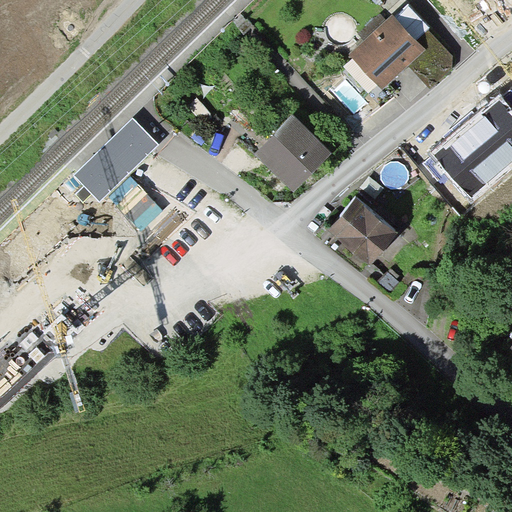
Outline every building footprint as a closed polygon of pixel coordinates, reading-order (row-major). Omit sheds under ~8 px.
[(419,48),(391,18),(354,52),(383,83),(419,48)] [(511,163),(511,108),(501,96),(433,154),(471,198),(511,163)] [(100,199),(158,141),(134,117),(76,175),(100,199)] [(325,151),(291,119),(259,153),(293,185),(325,151)] [(398,233),(356,198),(328,231),(369,266),(398,233)]
